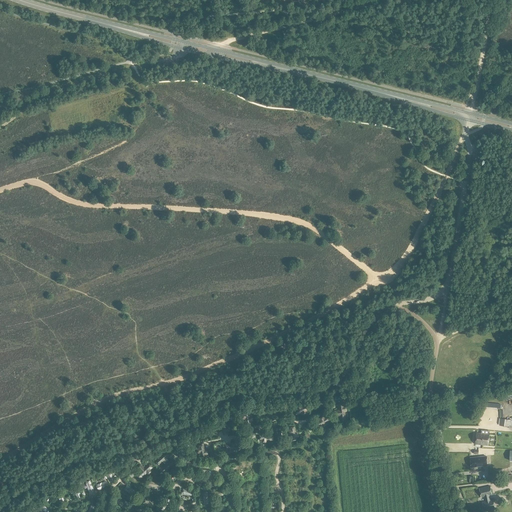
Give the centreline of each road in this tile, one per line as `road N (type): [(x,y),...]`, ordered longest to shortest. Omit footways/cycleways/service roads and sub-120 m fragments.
road 1 (track): [(376,282),(300,221),(92,205),(35,181),(0,190)]
road 2 (track): [(323,313),(197,372),(90,406),(0,461)]
road 3 (primary): [(63,13),(171,46),(310,74)]
road 4 (primary): [(310,74),(63,13)]
road 5 (unclassified): [(468,120),(470,160),(449,284),(393,305)]
road 6 (track): [(189,37),(177,55),(58,87),(0,129)]
road 7 (track): [(390,0),(218,45)]
road 8 (unclassified): [(437,341),(430,409),(452,511)]
road 9 (track): [(449,284),(437,341),(511,315)]
road 10 (track): [(446,176),(402,262),(376,282)]
